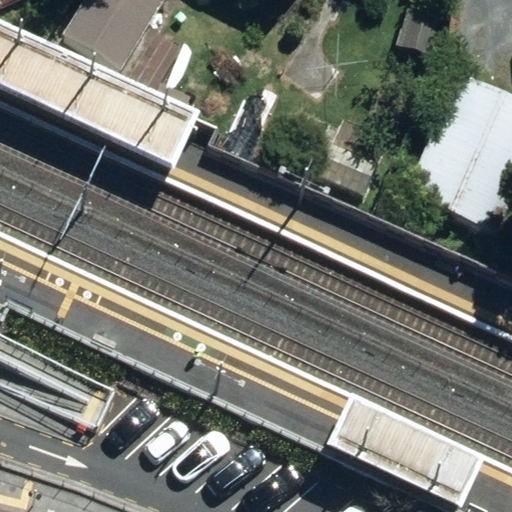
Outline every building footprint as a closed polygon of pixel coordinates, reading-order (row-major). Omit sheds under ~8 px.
[(0,0),(0,13),(0,14),(32,0),(0,0)] [(88,0),(63,42),(119,78),(164,7),(154,0),(88,0)] [(3,27),(0,33),(0,93),(186,176),(211,120),(3,27)] [(406,200),(493,242),(511,201),(511,107),(460,83),(406,200)] [(360,406),(339,452),(468,511),(472,511),(482,492),(493,467),(360,406)]
